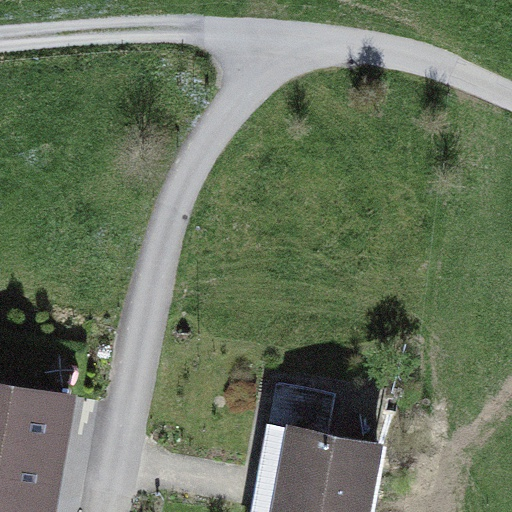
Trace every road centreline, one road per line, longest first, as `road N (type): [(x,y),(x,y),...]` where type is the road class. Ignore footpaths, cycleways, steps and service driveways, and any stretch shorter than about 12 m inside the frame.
road 1 (track): [(283,38),(195,162),(162,244),(111,511)]
road 2 (track): [(283,38),(146,31),(0,42)]
road 3 (track): [(511,98),(397,52),(283,38)]
